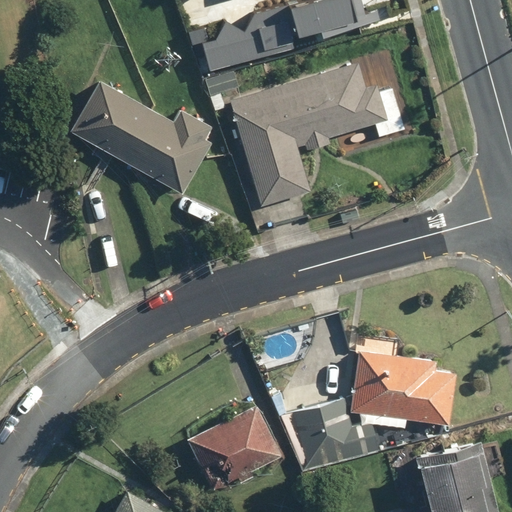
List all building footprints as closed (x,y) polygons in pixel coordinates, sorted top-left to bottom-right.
[(359,0),(200,0),(189,4),(207,54),(359,0)] [(230,95),(263,204),(316,188),(304,148),(337,138),(336,132),(379,119),(383,133),(409,125),(386,48),(230,95)] [(185,100),(178,113),(101,76),(73,127),(186,188),(222,121),(185,100)] [(453,420),(460,367),(439,364),(440,354),(362,343),(353,407),(363,408),(362,417),(408,424),(409,414),(453,420)] [(287,453),(270,417),(283,411),(274,393),(191,432),(217,487),(239,476),(242,482),(258,474),(255,468),(287,453)] [(503,511),(500,497),(494,498),(489,477),(493,476),(489,461),(491,460),(487,446),(485,446),(483,437),(419,453),(421,459),(427,458),(433,484),(426,485),(430,501),(424,503),(425,511),(503,511)] [(184,511),(185,511),(130,483),(114,511),(184,511)]
